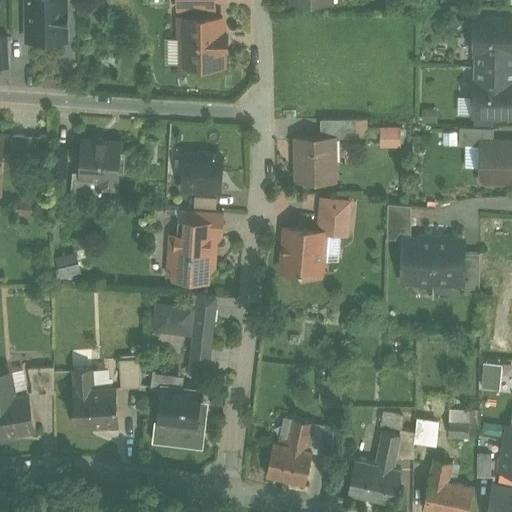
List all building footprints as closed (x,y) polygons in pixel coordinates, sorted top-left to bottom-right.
[(72,0),(28,0),(29,43),(74,41),(72,0)] [(213,0),(177,0),(178,12),(208,12),(214,11),(213,0)] [(208,12),(182,12),(182,21),(208,21),(208,12)] [(182,21),(178,21),(178,39),(182,43),(182,69),(222,68),(222,52),(226,52),(226,36),(222,37),(222,20),(208,21),(182,21)] [(511,23),(474,22),(474,57),(477,57),(477,70),(494,71),(495,55),(511,55),(511,23)] [(0,41),(0,68),(10,68),(8,41),(0,41)] [(494,71),(477,70),(476,84),(473,84),(473,118),(511,119),(511,86),(494,86),(494,71)] [(511,70),(494,71),(494,86),(511,86),(511,70)] [(356,122),(320,122),(320,140),(335,140),(335,141),(356,140),(356,122)] [(494,131),(459,130),(459,148),(481,148),(481,144),(493,144),(494,131)] [(28,141),(14,139),(12,166),(26,167),(28,141)] [(320,140),(295,141),(296,185),(335,184),(335,141),(335,140),(320,140)] [(95,144),(80,143),(78,177),(72,177),(71,195),(101,196),(101,192),(117,193),(120,146),(118,146),(117,150),(95,147),(95,144)] [(158,144),(146,144),(145,166),(157,166),(158,144)] [(511,144),(493,144),(481,144),(481,148),(480,184),(511,184),(511,144)] [(67,151),(51,150),(49,179),(65,180),(67,151)] [(209,155),(198,155),(195,157),(184,157),(182,193),(220,195),(222,159),(212,158),(209,155)] [(351,202),(322,200),(321,213),(350,215),(351,202)] [(223,215),(187,213),(187,225),(217,227),(216,241),(222,242),(223,215)] [(321,213),(320,213),(318,234),(324,234),(324,236),(349,238),(351,215),(350,215),(321,213)] [(411,216),(388,215),(387,238),(410,239),(411,216)] [(187,225),(178,224),(176,251),(170,251),(169,266),(175,267),(174,282),(207,284),(209,251),(215,252),(216,241),(217,227),(187,225)] [(318,234),(286,231),(282,276),(319,279),(324,236),(324,234),(318,234)] [(424,242),(404,242),(403,284),(413,284),(415,287),(433,287),(433,240),(424,240),(424,242)] [(464,242),(443,242),(443,240),(433,240),(433,287),(451,287),(453,284),(462,285),(463,285),(463,254),(464,242)] [(480,255),(463,254),(463,285),(462,285),(462,290),(479,291),(480,255)] [(80,266),(60,269),(61,277),(82,274),(80,266)] [(190,311),(157,307),(154,332),(194,337),(193,349),(210,351),(216,299),(192,297),(190,311)] [(210,351),(193,349),(190,373),(214,376),(217,352),(210,351)] [(141,361),(119,362),(121,391),(140,390),(141,361)] [(511,362),(492,361),(490,391),(511,392),(511,362)] [(340,368),(329,367),(327,381),(339,382),(340,368)] [(54,369),(33,369),(33,395),(54,395),(54,369)] [(92,370),(73,371),(75,393),(74,393),(76,428),(118,425),(116,390),(93,392),(92,370)] [(7,399),(2,375),(0,375),(0,441),(10,440),(10,435),(33,431),(26,396),(7,399)] [(338,384),(321,383),(320,403),(336,405),(338,384)] [(200,393),(161,388),(154,443),(201,448),(203,426),(196,426),(200,393)] [(404,419),(383,417),(382,426),(401,430),(402,430),(404,419)] [(441,445),(442,420),(419,418),(417,443),(441,445)] [(311,425),(292,421),(286,448),(305,452),(307,442),(311,425)] [(453,424),(452,436),(470,436),(470,425),(453,424)] [(322,427),(311,425),(307,442),(319,445),(322,427)] [(511,427),(509,427),(500,470),(511,472),(511,427)] [(402,430),(401,430),(400,436),(401,436),(396,459),(414,459),(415,433),(402,430)] [(383,432),(376,466),(355,461),(348,495),(394,505),(401,471),(394,469),(396,459),(401,436),(400,436),(383,432)] [(286,448),(272,445),(265,478),(304,486),(312,454),(305,452),(286,448)] [(491,455),(477,455),(477,478),(491,478),(491,455)] [(453,463),(433,459),(429,479),(449,483),(452,465),(453,463)] [(459,466),(452,465),(449,483),(456,484),(459,466)] [(449,483),(429,479),(423,510),(430,511),(468,511),(473,488),(456,484),(449,483)] [(511,511),(511,489),(492,486),(488,511),(511,511)]
